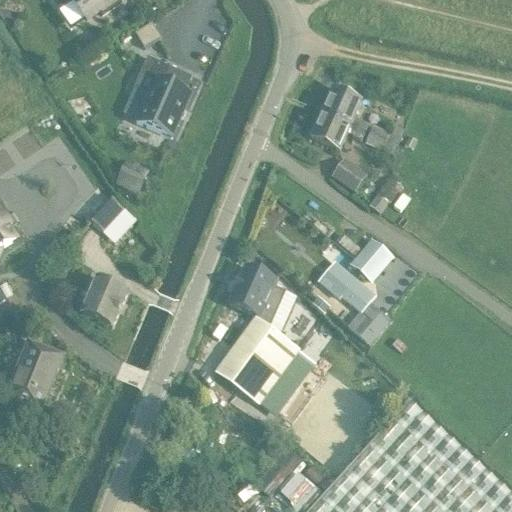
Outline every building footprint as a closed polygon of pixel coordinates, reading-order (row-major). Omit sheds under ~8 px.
[(77,0),(73,3),(86,22),(99,13),(102,18),(121,5),(117,0),(77,0)] [(152,26),(135,36),(144,51),(161,41),(152,26)] [(147,60),(134,91),(148,97),(136,125),(171,140),(190,96),(185,94),(192,80),(169,70),(147,60)] [(362,104),(333,91),(322,116),(365,136),(369,128),(354,121),(362,104)] [(347,138),(362,144),(365,136),(322,116),(310,140),(340,154),(347,138)] [(390,136),(373,129),(369,138),(395,151),(403,133),(392,129),(390,136)] [(365,146),(393,157),(395,151),(369,138),(365,146)] [(408,139),(404,148),(411,152),(416,143),(408,139)] [(366,179),(343,163),(332,179),(355,195),(366,179)] [(127,167),(118,186),(137,195),(146,176),(127,167)] [(389,182),(369,209),(379,217),(399,190),(389,182)] [(91,225),(103,236),(125,212),(113,202),(91,225)] [(0,252),(0,253),(17,242),(9,231),(11,229),(10,228),(9,228),(4,221),(5,220),(4,219),(2,220),(0,217),(0,252)] [(350,267),(370,284),(390,260),(370,243),(350,267)] [(334,265),(317,286),(339,304),(341,301),(360,316),(348,330),(369,347),(387,327),(383,324),(386,321),(374,311),(369,307),(375,299),(334,265)] [(234,295),(228,307),(257,320),(256,322),(280,339),(297,300),(274,290),(276,285),(245,271),(239,282),(233,295),(234,295)] [(96,281),(80,317),(112,331),(128,295),(96,281)] [(317,301),(312,307),(323,316),(328,310),(317,301)] [(256,322),(215,377),(258,409),(263,403),(277,414),(309,370),(295,359),(298,355),(299,353),(280,339),(256,322)] [(401,356),(406,349),(397,342),(391,348),(401,356)] [(27,344),(5,400),(40,415),(63,359),(27,344)] [(511,511),(511,502),(408,408),(313,511),(511,511)]
